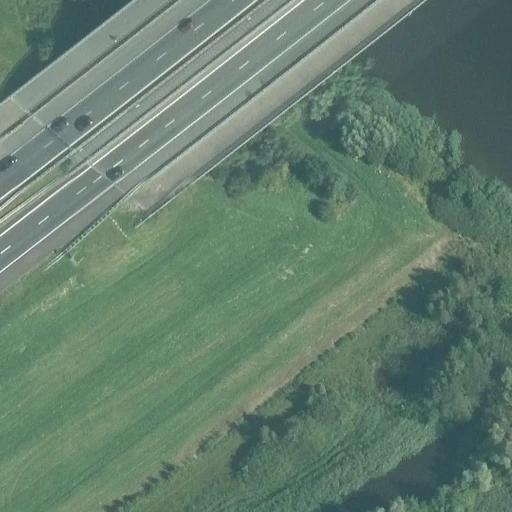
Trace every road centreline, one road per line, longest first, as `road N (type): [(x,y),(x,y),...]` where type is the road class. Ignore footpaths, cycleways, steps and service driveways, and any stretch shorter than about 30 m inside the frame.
road 1 (motorway): [(0,256),(320,0)]
road 2 (motorway): [(226,0),(0,178)]
road 3 (unclassified): [(154,0),(0,119)]
